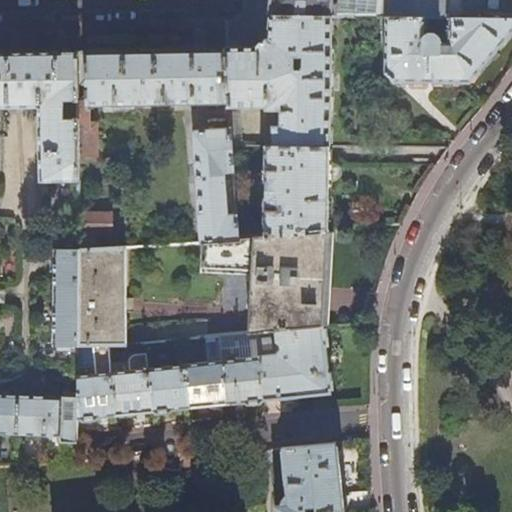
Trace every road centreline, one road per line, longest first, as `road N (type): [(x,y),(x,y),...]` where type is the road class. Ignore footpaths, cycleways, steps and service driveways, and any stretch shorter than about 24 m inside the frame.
road 1 (residential): [(511,113),(428,218),(411,260),(394,363),(396,416)]
road 2 (residential): [(85,446),(396,416)]
road 3 (residential): [(0,7),(211,0)]
